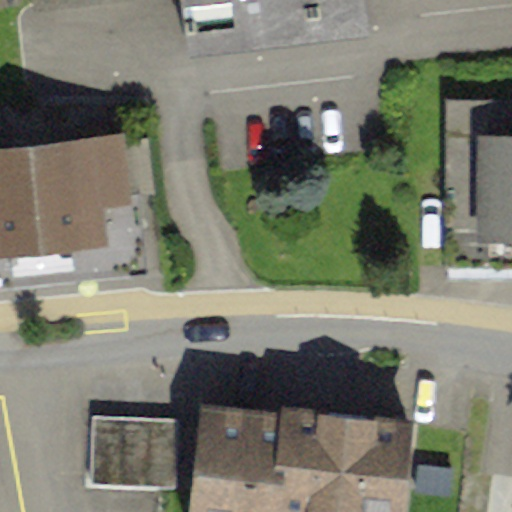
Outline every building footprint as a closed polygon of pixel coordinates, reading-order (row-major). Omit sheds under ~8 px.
[(343,0),(161,0),(167,46),(347,28),(343,0)] [(108,129),(0,141),(0,270),(122,257),(108,129)] [(511,138),(455,138),(454,247),(511,247),(511,138)] [(402,511),(411,427),(198,404),(187,511),(402,511)] [(178,416),(93,412),(90,479),(174,484),(178,416)]
